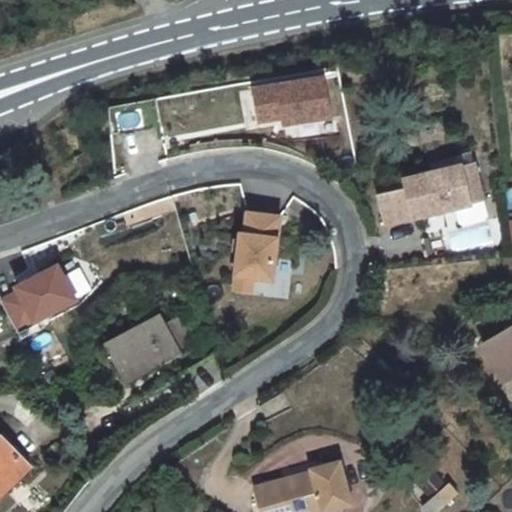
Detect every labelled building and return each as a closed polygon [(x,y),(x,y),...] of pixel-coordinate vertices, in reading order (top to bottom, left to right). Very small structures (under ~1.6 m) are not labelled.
[(330,68),(333,114),(344,114),(341,67),(330,68)] [(284,121),(284,123),(332,120),(328,76),(254,81),(257,123),(284,121)] [(387,224),(457,207),(460,220),(464,223),(485,218),(487,214),(471,150),(430,163),(432,172),(405,179),(407,189),(379,195),(387,224)] [(87,152),(76,157),(82,168),(93,162),(87,152)] [(0,196),(1,197),(8,197),(11,195),(14,191),(14,187),(12,181),(10,179),(7,178),(1,178),(0,178),(0,196)] [(273,279),(279,228),(263,225),(264,215),(248,213),(245,234),(242,233),(236,275),(252,277),(273,279)] [(279,228),(281,217),(264,215),(263,225),(279,228)] [(474,242),(453,244),(454,255),(475,253),(474,242)] [(0,296),(0,299),(15,328),(76,297),(58,261),(15,284),(17,288),(0,296)] [(251,292),(252,277),(236,275),(234,290),(251,292)] [(180,318),(165,325),(161,317),(108,344),(126,380),(194,345),(180,318)] [(511,329),(484,346),(504,380),(511,375),(511,329)] [(0,438),(0,494),(30,465),(3,436),(0,438)] [(314,471),(257,487),(263,511),(297,511),(305,510),(305,511),(317,511),(351,503),(340,462),(314,469),(314,471)] [(446,473),(416,492),(428,511),(431,511),(459,495),(446,473)]
